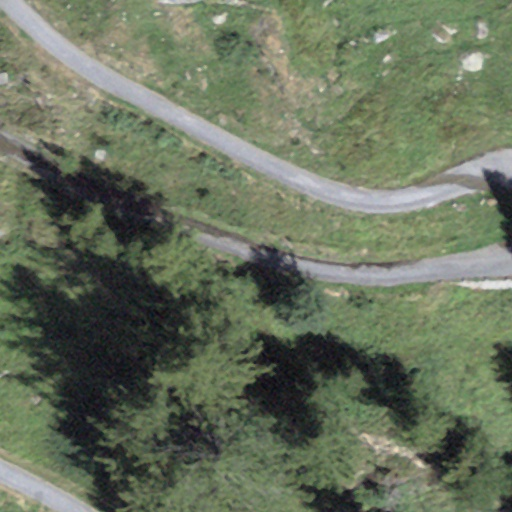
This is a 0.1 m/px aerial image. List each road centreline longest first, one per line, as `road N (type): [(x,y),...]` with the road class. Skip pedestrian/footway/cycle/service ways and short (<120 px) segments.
road 1 (track): [(511,174),(399,203),(336,198),(67,59),(1,0)]
road 2 (track): [(0,141),(165,223),(275,260),(374,276),(511,259)]
